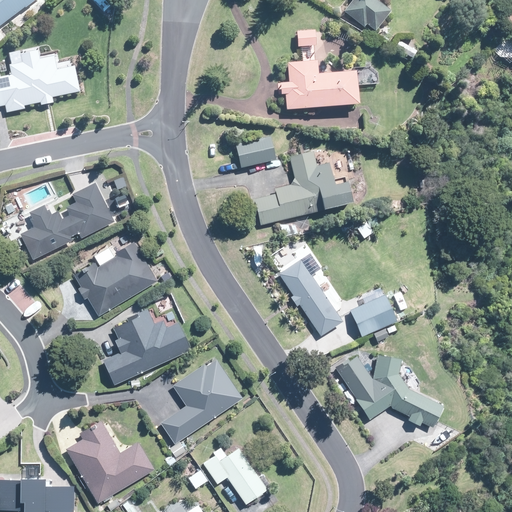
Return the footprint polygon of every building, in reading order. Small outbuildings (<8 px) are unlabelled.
[(0,0),(0,24),(31,0),(0,0)] [(356,0),(348,10),(347,12),(363,25),(367,28),(369,24),(378,31),(382,26),(393,12),(377,0),(356,0)] [(319,46),(318,32),(300,32),(301,47),(302,47),(319,46)] [(420,52),(417,51),(400,41),(396,48),(416,59),(420,52)] [(5,67),(6,75),(0,76),(0,107),(4,107),(6,113),(23,109),(23,106),(38,103),(39,106),(52,103),(50,97),(78,91),(73,65),(54,69),(52,56),(37,59),(35,52),(18,55),(20,64),(5,67)] [(363,105),(361,86),(361,72),(321,75),(321,62),(303,63),(290,64),(291,82),(292,84),(284,85),(284,95),(289,95),(290,111),(323,108),(361,105),(363,105)] [(335,67),(334,64),(331,62),(328,63),(326,66),(327,69),(330,71),(333,70),(335,67)] [(244,164),(274,158),(270,139),(238,146),(242,164),(244,164)] [(352,184),(338,187),(332,164),(319,167),(316,152),(292,158),(297,180),(294,186),(278,190),(279,195),(277,195),(257,200),(263,226),(282,222),(310,215),(357,204),(352,184)] [(113,183),(108,185),(111,191),(126,185),(122,175),(111,179),(113,183)] [(18,222),(23,231),(18,234),(30,259),(113,221),(94,182),(69,194),(73,203),(49,214),(44,203),(24,212),(27,218),(18,222)] [(380,227),(379,219),(371,220),(372,228),(380,227)] [(359,230),(367,239),(375,233),(368,223),(359,230)] [(74,288),(81,300),(85,298),(95,316),(155,281),(131,240),(112,251),(114,255),(104,261),(99,251),(87,258),(91,263),(71,275),(77,286),(74,288)] [(322,288),(320,285),(304,260),(281,275),(296,297),(293,299),(296,303),(299,307),(302,305),(314,323),(323,337),(345,323),(341,317),(329,299),(327,295),(322,288)] [(364,338),(399,322),(387,296),(370,303),(352,311),(363,336),(364,338)] [(103,362),(114,386),(191,352),(179,326),(166,331),(163,324),(154,328),(147,312),(128,321),(130,325),(115,332),(119,342),(115,344),(120,355),(103,362)] [(403,361),(394,359),(381,357),(380,358),(376,379),(374,381),(358,357),(352,361),(350,359),(337,368),(371,420),(390,408),(392,406),(394,409),(412,418),(411,421),(422,426),(423,422),(434,428),(445,406),(443,405),(411,390),(410,389),(400,374),(403,361)] [(173,443),(240,397),(213,358),(172,385),(186,405),(159,423),(173,443)] [(80,439),(63,450),(96,502),(151,468),(135,441),(118,452),(98,420),(76,434),(80,439)] [(176,457),(188,448),(181,440),(169,449),(176,457)] [(229,476),(248,503),(274,486),(265,474),(262,476),(241,447),(229,456),(223,447),(216,452),(218,455),(206,463),(219,483),(227,478),(229,476)] [(28,511),(78,511),(79,487),(58,486),(58,481),(43,481),(43,466),(31,466),(31,480),(2,480),(1,511),(28,511)] [(208,483),(201,472),(188,480),(196,491),(208,483)]
